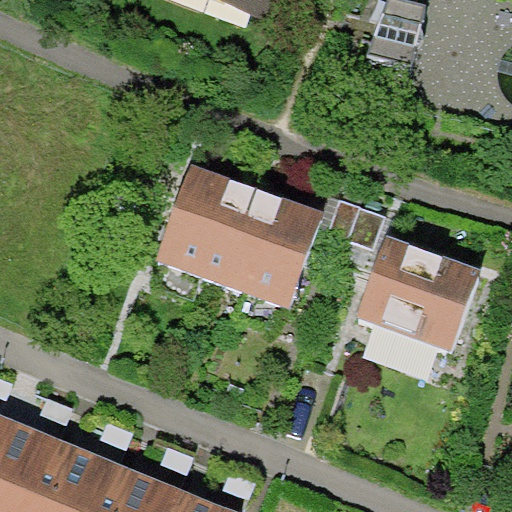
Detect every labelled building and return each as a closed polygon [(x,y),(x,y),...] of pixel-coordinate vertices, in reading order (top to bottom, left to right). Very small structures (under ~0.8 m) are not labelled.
[(270,0),(190,0),(260,27),(270,0)] [(426,20),(377,7),(362,64),(411,77),(426,20)] [(319,226),(185,175),(151,265),(282,315),(314,232),(378,256),(353,322),(453,360),(483,281),(382,243),(390,223),(329,200),(319,226)] [(12,395),(0,388),(0,409),(4,411),(12,395)] [(76,421),(44,406),(36,423),(69,438),(76,421)] [(132,442),(104,430),(96,448),(125,459),(132,442)] [(194,511),(0,431),(0,511),(194,511)] [(191,468),(162,455),(154,473),(183,486),(191,468)] [(256,493),(226,479),(218,496),(248,510),(256,493)]
